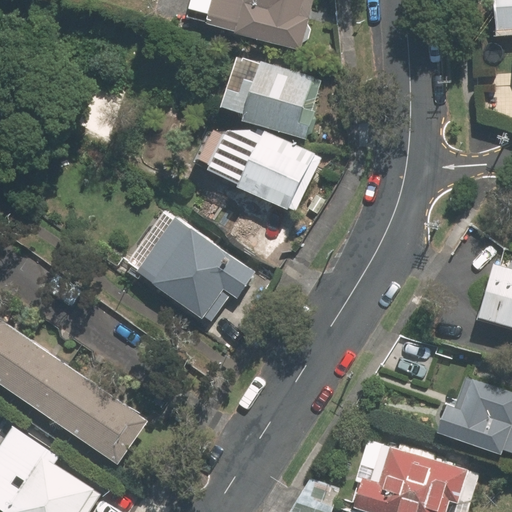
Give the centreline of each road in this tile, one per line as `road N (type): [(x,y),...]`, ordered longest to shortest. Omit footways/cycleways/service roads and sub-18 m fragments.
road 1 (residential): [(406,169),(384,238),(213,511)]
road 2 (residential): [(405,0),(412,102),(406,169)]
